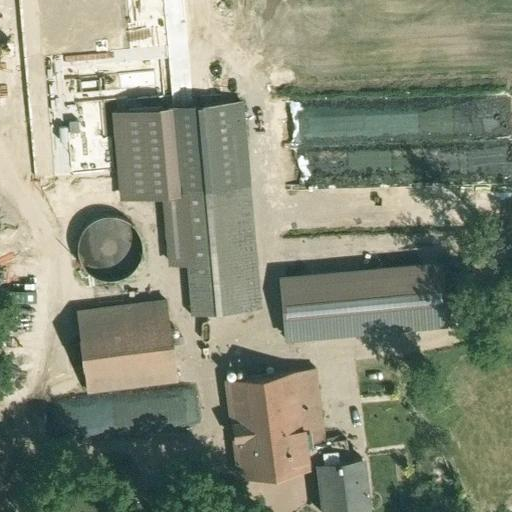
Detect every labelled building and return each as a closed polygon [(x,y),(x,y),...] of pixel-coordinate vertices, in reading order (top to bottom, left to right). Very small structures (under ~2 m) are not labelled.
[(257,307),(238,96),(170,102),(189,313),(257,307)] [(23,192),(21,292),(41,293),(43,193),(23,192)] [(139,231),(130,220),(118,214),(106,213),(94,217),(84,224),(78,236),(77,248),(80,260),(88,270),(99,276),(112,278),(125,274),(134,266),(141,254),(142,242),(139,231)] [(378,292),(280,301),(284,339),(363,332),(381,330),(380,317),(378,292)] [(75,308),(85,395),(175,386),(166,298),(75,308)] [(316,366),(220,377),(231,475),(313,465),(318,511),(320,511),(370,506),(364,452),(327,456),(316,366)] [(15,475),(15,433),(0,433),(0,507),(14,507),(15,475)]
